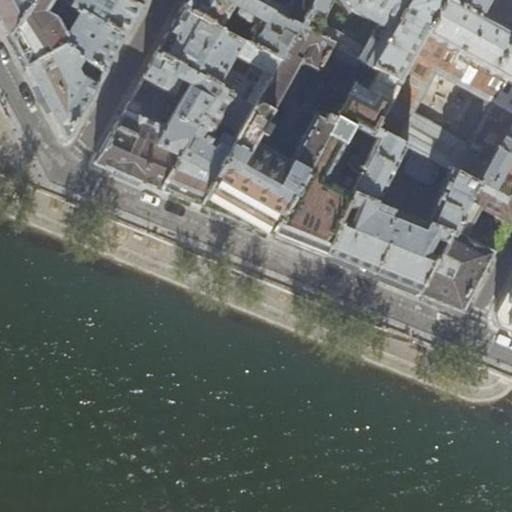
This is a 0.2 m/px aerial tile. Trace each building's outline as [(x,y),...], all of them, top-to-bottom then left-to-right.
[(0,0),(0,22),(7,35),(30,0),(0,0)] [(13,45),(25,68),(61,49),(66,41),(57,29),(54,21),(59,10),(40,0),(30,0),(7,35),(13,45)] [(56,0),(63,3),(124,38),(130,27),(141,8),(127,0),(56,0)] [(184,0),(181,6),(277,61),(296,26),(248,0),(184,0)] [(248,0),(296,26),(310,0),(289,0),(283,10),(267,1),(267,0),(248,0)] [(371,68),(408,0),(310,0),(296,26),(363,63),(371,68)] [(511,0),(408,0),(371,68),(398,82),(374,128),(439,164),(449,169),(476,184),(477,182),(497,148),(511,120),(511,0)] [(91,98),(98,84),(97,84),(72,71),(79,60),(104,72),(104,73),(105,73),(124,38),(63,3),(59,10),(54,21),(57,29),(66,41),(61,49),(25,68),(24,68),(41,98),(66,142),(91,98)] [(168,30),(156,51),(217,85),(251,105),(277,61),(181,6),(168,30)] [(158,191),(176,198),(212,213),(252,229),(270,236),(344,99),(327,90),(288,162),(270,152),(267,156),(250,146),(257,134),(262,136),(270,122),(265,120),(270,111),(271,111),(298,63),(314,70),(313,72),(348,91),(363,63),(296,26),(277,61),(251,105),(217,85),(158,191)] [(113,173),(158,191),(217,85),(156,51),(142,77),(168,91),(172,90),(174,89),(180,80),(188,84),(163,127),(124,110),(93,164),(113,173)] [(294,245),(322,256),(371,149),(362,146),(357,155),(352,153),(345,164),(348,167),(339,182),(339,189),(322,179),(340,144),(339,143),(348,125),(369,136),(370,135),(374,128),(398,82),(371,68),(363,63),(348,91),(344,99),(270,236),(294,245)] [(511,120),(497,148),(511,156),(511,120)] [(476,184),(449,169),(425,223),(376,204),(399,156),(403,157),(402,160),(406,162),(404,168),(406,175),(427,185),(433,182),(436,175),(434,174),(439,164),(374,128),(370,135),(375,139),(371,149),(322,256),(366,274),(416,293),(476,184)] [(511,156),(497,148),(477,182),(511,201),(511,156)] [(476,184),(416,293),(414,296),(437,304),(461,314),(469,299),(506,234),(511,226),(511,223),(511,201),(477,182),(476,184)] [(511,279),(509,285),(494,312),(499,327),(509,331),(511,331),(511,279)]
